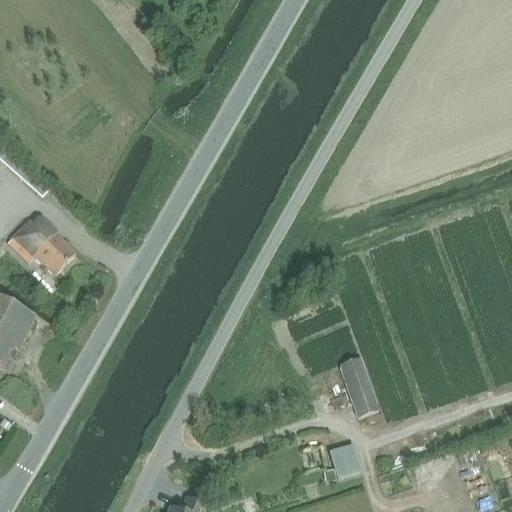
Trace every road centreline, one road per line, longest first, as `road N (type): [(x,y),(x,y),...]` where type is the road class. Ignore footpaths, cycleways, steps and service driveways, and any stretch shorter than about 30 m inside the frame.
road 1 (tertiary): [(3,511),(298,0)]
road 2 (unclassified): [(135,511),(413,0)]
